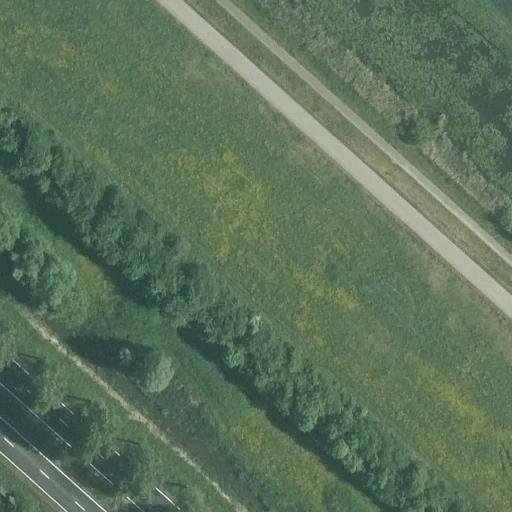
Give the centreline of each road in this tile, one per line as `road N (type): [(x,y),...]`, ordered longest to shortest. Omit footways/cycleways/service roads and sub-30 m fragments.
road 1 (unclassified): [(511,312),(163,0)]
road 2 (trunk): [(166,511),(0,363)]
